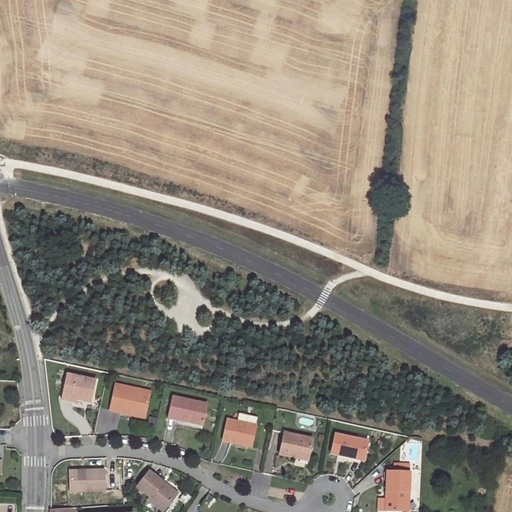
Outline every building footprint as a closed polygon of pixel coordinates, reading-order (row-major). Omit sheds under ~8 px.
[(96,381),(66,374),(62,396),(75,399),(91,403),(96,381)] [(149,392),(115,385),(110,411),(129,415),(130,411),(145,414),(149,392)] [(206,405),(172,397),(168,418),(185,421),(185,419),(202,423),(206,405)] [(201,428),(202,423),(185,419),(185,421),(184,425),(201,428)] [(256,426),(226,419),(221,441),(251,448),(256,426)] [(312,439),(284,433),(279,455),(295,459),(296,455),(308,458),(312,439)] [(367,442),(335,435),(330,455),(363,462),(367,442)] [(395,464),(394,473),(409,473),(409,465),(395,464)] [(103,470),(69,472),(70,492),(104,491),(103,470)] [(163,482),(148,471),(135,487),(150,498),(148,500),(162,511),(175,496),(160,485),(163,482)] [(394,473),(386,472),(385,492),(387,492),(387,500),(385,500),(385,511),(402,511),(402,501),(408,501),(409,473),(394,473)] [(177,494),(163,482),(160,485),(175,496),(177,494)] [(215,500),(208,495),(202,503),(209,508),(215,500)]
